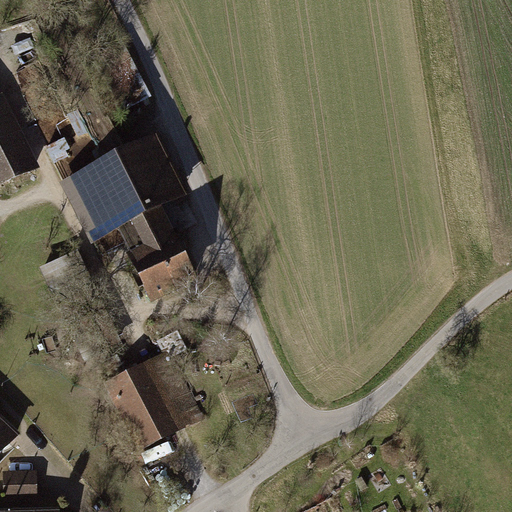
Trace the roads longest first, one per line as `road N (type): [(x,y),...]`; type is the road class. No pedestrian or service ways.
road 1 (residential): [(302,446),(120,0)]
road 2 (residential): [(511,281),(471,309),(369,409),(302,446)]
road 3 (residential): [(302,446),(201,511)]
